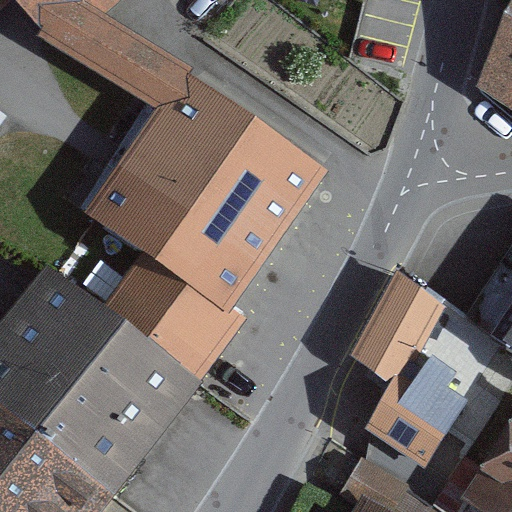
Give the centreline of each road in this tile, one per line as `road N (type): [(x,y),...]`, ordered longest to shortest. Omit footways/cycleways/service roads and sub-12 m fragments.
road 1 (tertiary): [(404,191),(232,511)]
road 2 (residential): [(434,89),(437,152),(448,166),(486,176)]
